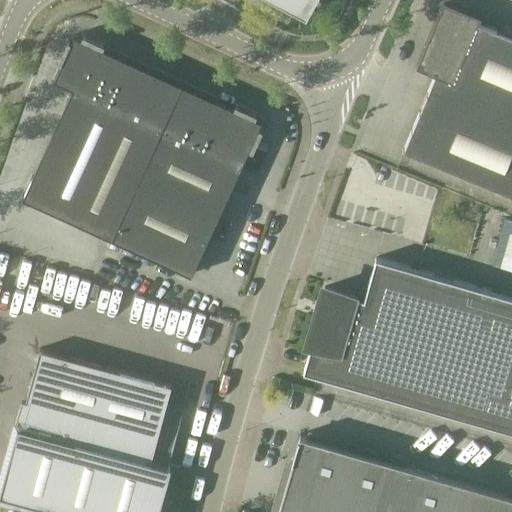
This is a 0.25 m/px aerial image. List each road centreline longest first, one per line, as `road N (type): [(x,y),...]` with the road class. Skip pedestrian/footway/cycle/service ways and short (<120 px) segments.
road 1 (unclassified): [(207,511),(246,360),(340,95)]
road 2 (unclassified): [(340,95),(135,0)]
